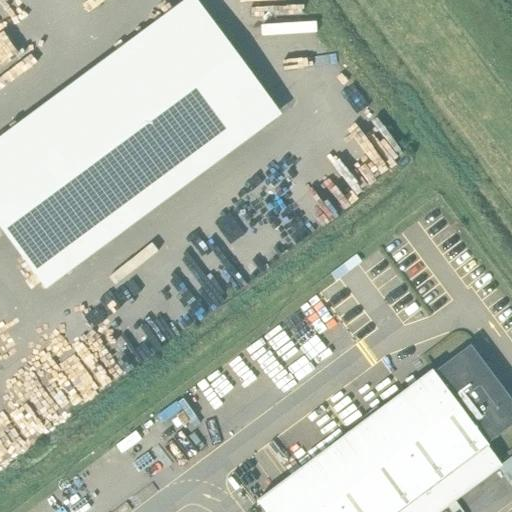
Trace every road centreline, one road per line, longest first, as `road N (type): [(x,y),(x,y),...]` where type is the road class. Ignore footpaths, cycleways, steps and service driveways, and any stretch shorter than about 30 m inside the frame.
road 1 (unknown): [(228,0),(296,91),(303,106),(290,130),(63,299),(21,297),(0,273)]
road 2 (unknown): [(203,477),(374,351),(466,304)]
road 3 (unknown): [(0,109),(43,74),(74,32),(146,0)]
